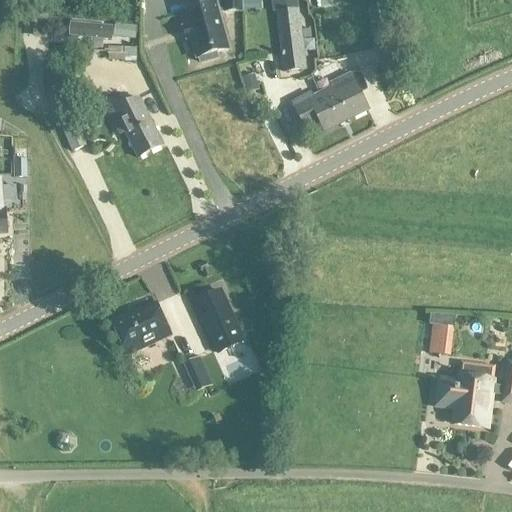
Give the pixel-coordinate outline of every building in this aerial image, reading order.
[(242,0),(243,10),(261,9),(260,0),(242,0)] [(336,42),(335,2),(308,3),(310,44),(336,42)] [(372,32),(378,54),(397,49),(385,4),(368,8),(374,31),(372,32)] [(228,51),(216,5),(180,15),(184,29),(183,29),(186,41),(191,40),(196,60),(199,59),(200,64),(217,60),(215,54),(228,51)] [(298,11),(276,14),(284,73),(305,71),(301,41),(310,40),(309,30),(300,31),(298,11)] [(70,25),(69,37),(108,40),(110,28),(70,25)] [(135,28),(115,26),(114,36),(134,39),(135,28)] [(333,90),(326,94),(313,100),(310,95),(292,104),(306,132),(319,126),(323,134),(367,112),(349,75),(330,85),(333,90)] [(102,104),(90,82),(71,92),(82,114),(102,104)] [(139,99),(108,115),(115,129),(120,126),(137,160),(163,147),(139,99)] [(61,128),(72,153),(85,147),(74,123),(61,128)] [(26,161),(14,161),(14,179),(26,179),(26,161)] [(20,271),(21,240),(5,239),(5,271),(20,271)] [(284,309),(286,286),(272,285),(270,308),(284,309)] [(220,293),(195,305),(217,354),(242,343),(220,293)] [(155,305),(112,324),(127,357),(170,338),(155,305)] [(437,327),(453,329),(455,318),(429,317),(428,327),(432,327),(437,327)] [(453,329),(437,327),(434,355),(450,357),(453,329)] [(9,352),(0,354),(0,376),(4,376),(6,382),(16,380),(9,352)] [(496,395),(509,396),(508,402),(511,402),(511,368),(510,388),(497,386),(498,382),(464,378),(463,384),(445,381),(442,408),(460,410),(459,425),(492,429),(496,395)] [(91,435),(93,452),(130,447),(128,429),(91,435)] [(40,435),(39,447),(70,452),(72,440),(40,435)]
